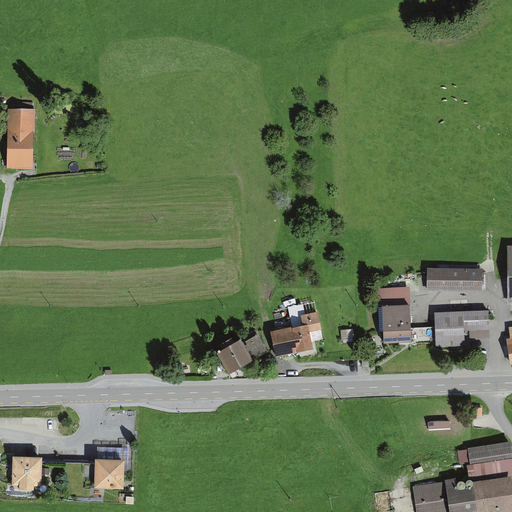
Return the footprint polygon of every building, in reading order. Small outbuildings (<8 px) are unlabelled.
[(34,112),(10,111),(8,166),(32,167),(34,112)] [(484,272),(431,272),(431,290),(484,290),(484,272)] [(275,325),(276,332),(271,333),(276,356),(311,349),(308,331),(320,329),(317,313),(304,315),(302,305),(288,308),(291,322),(275,325)] [(386,344),(412,343),(411,307),(380,308),(381,332),(385,332),(386,344)] [(491,313),(436,315),(437,347),(464,346),(464,331),(492,330),(491,313)] [(240,341),(219,353),(230,371),(266,351),(258,335),(242,344),(240,341)] [(474,468),(511,461),(511,443),(471,450),(474,468)] [(95,460),(97,449),(86,447),(84,457),(95,460)] [(33,460),(6,459),(6,488),(32,489),(33,460)] [(115,460),(86,460),(86,486),(115,486),(115,460)] [(421,511),(494,511),(495,511),(511,508),(511,482),(460,491),(459,482),(418,488),(421,511)]
